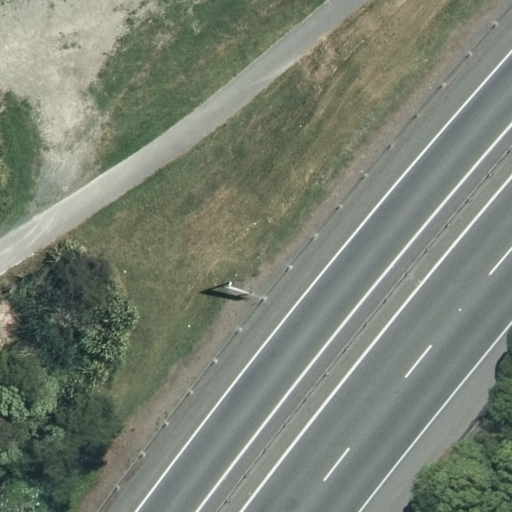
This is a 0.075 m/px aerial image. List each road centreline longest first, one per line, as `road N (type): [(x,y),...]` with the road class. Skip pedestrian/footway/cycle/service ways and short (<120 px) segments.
road 1 (trunk): [(155,511),(511,81)]
road 2 (trunk): [(511,240),(291,511)]
